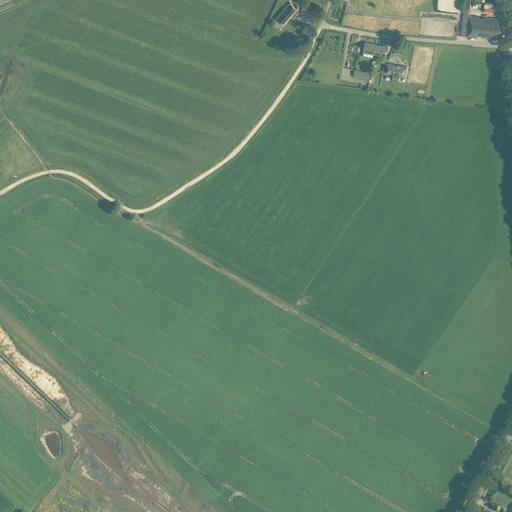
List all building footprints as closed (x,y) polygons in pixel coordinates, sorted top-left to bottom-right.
[(463,16),(461,35),(477,37),(478,35),(481,35),(481,37),(500,39),(502,19),(497,19),(483,17),(483,19),(479,19),(480,17),(469,16),(470,0),(464,0),(463,16)] [(485,0),(484,12),(488,13),(493,13),(493,9),(490,9),(491,0),(485,0)] [(276,19),(284,25),(297,9),(299,7),(297,5),(295,8),(290,3),(276,19)] [(304,5),(301,10),(315,16),(317,11),(304,5)] [(363,52),(375,54),(376,50),(375,50),(376,44),(365,42),(363,52)] [(376,50),(375,54),(386,56),(388,46),(376,44),(375,50),(376,50)] [(386,63),(385,68),(385,73),(405,76),(406,72),(407,67),(386,63)] [(355,70),(353,77),(368,80),(370,73),(355,70)]
